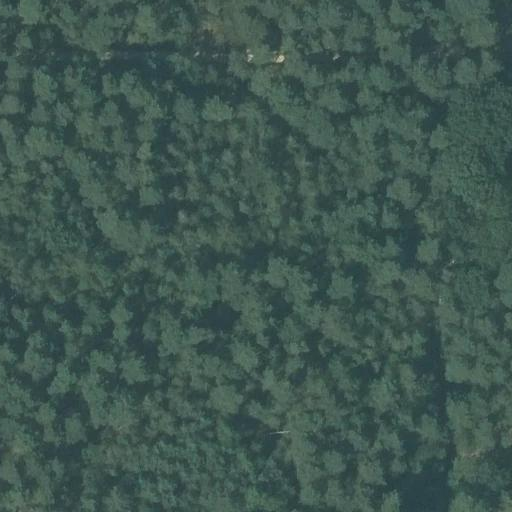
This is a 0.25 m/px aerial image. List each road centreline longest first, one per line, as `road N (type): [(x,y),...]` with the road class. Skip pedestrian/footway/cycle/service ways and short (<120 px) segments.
road 1 (track): [(503,44),(487,53),(0,60)]
road 2 (track): [(445,511),(429,438),(432,365),(451,231),(503,44)]
